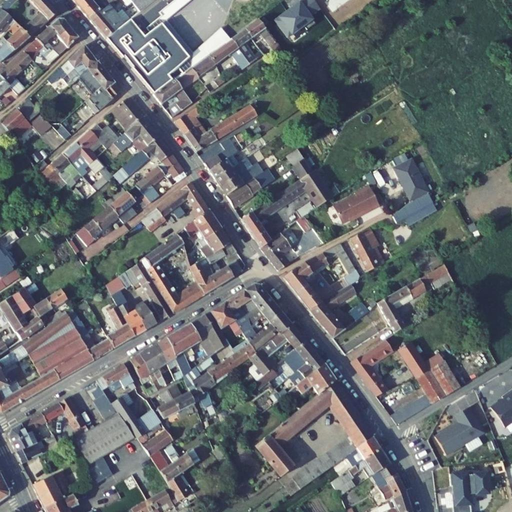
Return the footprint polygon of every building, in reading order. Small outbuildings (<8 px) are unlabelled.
[(11,6),(17,0),(7,0),(7,1),(0,9),(4,13),(11,6)] [(57,13),(45,0),(28,0),(29,0),(41,13),(28,24),(22,29),(29,38),(48,21),(57,13)] [(71,0),(87,18),(98,10),(100,13),(112,3),(116,0),(115,0),(102,0),(101,1),(99,0),(71,0)] [(130,20),(105,39),(122,59),(123,58),(128,63),(132,68),(131,69),(153,95),(174,78),(175,80),(184,74),(179,68),(189,58),(161,24),(148,32),(145,28),(162,16),(159,13),(175,0),(154,0),(130,20)] [(130,0),(132,2),(139,12),(154,0),(153,0),(130,0)] [(217,49),(231,39),(221,28),(191,51),(165,20),(190,0),(175,0),(159,13),(162,16),(145,28),(148,32),(161,24),(189,58),(179,68),(184,74),(191,68),(208,56),(217,49)] [(312,0),(302,0),(274,21),(288,39),(303,27),(307,31),(315,24),(310,17),(320,9),(312,0)] [(98,10),(87,18),(97,29),(116,15),(111,8),(114,6),(112,3),(100,13),(98,10)] [(0,32),(8,24),(12,27),(16,22),(12,19),(4,13),(0,9),(0,32)] [(105,39),(130,20),(122,10),(116,15),(97,29),(105,39)] [(36,40),(47,50),(49,48),(52,51),(54,49),(47,42),(56,35),(58,38),(70,28),(63,20),(58,20),(49,27),(36,39),(36,40)] [(259,33),(273,53),(275,52),(279,48),(258,20),(244,30),(251,39),(259,33)] [(2,38),(14,51),(29,38),(22,29),(18,25),(16,22),(12,27),(7,32),(2,38)] [(58,38),(62,42),(54,49),(52,51),(49,48),(47,50),(36,40),(23,52),(32,60),(40,52),(45,58),(47,56),(53,62),(58,56),(67,49),(78,39),(70,28),(58,38)] [(249,65),(256,60),(254,56),(244,43),(251,39),(244,30),(231,39),(238,48),(249,65)] [(0,63),(14,51),(2,38),(0,40),(0,63)] [(249,65),(238,48),(231,39),(217,49),(224,58),(230,54),(242,70),(249,65)] [(61,68),(48,81),(52,84),(60,76),(63,79),(67,76),(68,75),(67,75),(81,62),(82,63),(91,55),(84,46),(68,62),(61,68)] [(288,69),(292,66),(291,64),(279,48),(275,52),(288,69)] [(215,65),(224,58),(217,49),(208,56),(215,65)] [(256,60),(263,55),(260,51),(254,56),(256,60)] [(18,96),(25,89),(15,77),(32,61),(32,60),(23,52),(0,74),(0,76),(9,87),(18,96)] [(97,63),(91,55),(82,63),(81,62),(67,75),(68,75),(67,76),(71,80),(73,83),(77,79),(87,70),(97,63)] [(191,68),(198,77),(215,65),(208,56),(191,68)] [(77,79),(92,95),(101,87),(104,91),(114,83),(97,63),(87,70),(77,79)] [(175,80),(182,90),(198,78),(198,77),(191,68),(184,74),(175,80)] [(0,96),(9,87),(0,76),(0,96)] [(225,82),(221,77),(215,82),(218,87),(225,82)] [(165,110),(172,119),(192,104),(182,90),(175,80),(174,78),(153,95),(161,105),(176,93),(181,101),(177,104),(176,102),(165,110)] [(121,92),(114,83),(104,91),(112,100),(121,92)] [(85,102),(95,115),(98,112),(112,100),(104,91),(101,87),(92,95),(85,102)] [(19,108),(30,121),(39,113),(28,100),(19,108)] [(115,114),(128,130),(131,127),(141,118),(127,100),(118,106),(112,112),(114,114),(115,114)] [(329,108),(336,104),(333,100),(327,105),(329,108)] [(174,122),(196,153),(234,130),(257,116),(250,106),(222,123),(222,124),(206,134),(195,118),(203,112),(199,105),(174,122)] [(30,121),(39,113),(30,121),(19,108),(18,108),(30,121)] [(17,110),(2,124),(10,134),(15,140),(31,126),(24,118),(17,110)] [(60,124),(71,136),(84,124),(73,112),(60,124)] [(110,113),(126,132),(128,130),(115,114),(114,114),(112,112),(110,113)] [(30,124),(41,137),(51,128),(40,115),(30,124)] [(117,156),(132,142),(140,153),(147,146),(158,138),(141,118),(131,127),(128,130),(126,132),(119,139),(113,144),(109,147),(117,156)] [(0,123),(0,137),(1,139),(5,137),(10,134),(2,124),(1,123),(0,123)] [(97,125),(91,131),(90,130),(63,155),(80,174),(82,176),(83,177),(87,172),(85,169),(88,166),(96,158),(97,157),(93,152),(102,145),(106,150),(109,147),(113,144),(102,130),(97,125)] [(119,139),(107,125),(102,130),(113,144),(119,139)] [(239,143),(249,138),(245,131),(235,137),(239,143)] [(241,149),(242,148),(239,143),(235,137),(234,136),(227,140),(234,154),(239,161),(245,156),(244,154),(241,149)] [(147,146),(140,153),(114,175),(121,182),(155,153),(162,162),(170,154),(158,138),(147,146)] [(232,156),(227,159),(222,153),(225,151),(220,144),(199,157),(204,164),(208,171),(214,179),(238,164),(232,156)] [(271,160),(279,155),(277,150),(268,156),(271,160)] [(305,161),(297,150),(286,157),(302,179),(313,172),(310,168),(305,161)] [(32,157),(37,163),(43,159),(38,153),(32,157)] [(408,153),(397,158),(401,166),(411,160),(408,153)] [(70,188),(76,183),(75,182),(73,180),(80,174),(63,155),(51,165),(65,182),(66,184),(70,188)] [(172,156),(163,162),(175,178),(178,182),(186,176),(184,172),(172,156)] [(271,160),(268,156),(255,165),(252,167),(254,170),(257,168),(257,170),(271,160)] [(88,166),(96,174),(99,171),(104,167),(96,158),(88,166)] [(249,162),(247,158),(240,163),(238,164),(214,179),(220,187),(241,174),(244,172),(252,167),(255,165),(252,160),(249,162)] [(305,161),(310,168),(314,165),(309,158),(305,161)] [(37,173),(47,165),(43,160),(35,168),(37,173)] [(405,207),(393,217),(396,224),(409,216),(433,203),(411,160),(401,166),(396,168),(400,175),(398,176),(411,203),(405,207)] [(167,178),(171,175),(162,163),(158,166),(165,175),(167,178)] [(38,177),(49,191),(52,196),(55,194),(65,185),(64,184),(65,182),(51,165),(39,177),(38,177)] [(159,196),(152,187),(165,175),(158,166),(136,185),(151,203),(159,196)] [(99,171),(103,176),(92,186),(96,191),(107,181),(112,177),(104,167),(99,171)] [(268,184),(274,179),(267,169),(259,175),(226,196),(233,207),(261,189),(268,184)] [(265,233),(258,222),(304,191),(301,187),(305,184),(308,188),(309,191),(321,183),(314,171),(313,172),(302,179),(261,205),(241,220),(255,240),(265,233)] [(254,174),(253,173),(247,177),(244,179),(241,174),(220,187),(226,196),(259,175),(257,172),(254,174)] [(75,182),(82,176),(80,174),(73,180),(75,182)] [(366,178),(370,186),(376,182),(373,175),(366,178)] [(447,183),(450,189),(463,182),(460,176),(447,183)] [(187,200),(193,210),(190,212),(196,220),(208,210),(190,183),(181,190),(142,221),(150,232),(165,221),(163,218),(187,200)] [(321,183),(309,191),(315,198),(327,190),(321,183)] [(83,192),(88,198),(96,191),(92,186),(90,185),(83,192)] [(335,186),(328,192),(332,198),(340,193),(335,186)] [(359,215),(360,217),(379,207),(369,186),(354,194),(355,195),(333,206),(342,224),(359,215)] [(78,197),(83,202),(87,198),(77,188),(73,191),(78,197)] [(327,190),(315,198),(320,206),(332,198),(328,192),(327,190)] [(130,206),(135,202),(127,193),(126,192),(109,206),(118,217),(124,224),(137,214),(130,206)] [(74,200),(78,206),(83,203),(83,202),(78,197),(74,200)] [(296,211),(301,219),(304,216),(314,210),(309,203),(296,211)] [(40,219),(49,213),(44,206),(35,212),(40,219)] [(95,240),(93,238),(118,217),(109,206),(76,234),(87,247),(95,240)] [(196,220),(184,229),(189,237),(198,232),(201,236),(219,226),(208,210),(196,220)] [(297,222),(305,233),(313,228),(304,216),(301,219),(297,222)] [(219,226),(201,236),(204,240),(207,245),(200,250),(205,259),(231,244),(221,229),(219,226)] [(0,240),(5,248),(19,239),(12,229),(0,237),(0,240)] [(384,263),(376,248),(379,246),(370,229),(350,239),(367,272),(384,263)] [(265,233),(255,240),(260,248),(270,241),(265,233)] [(280,234),(270,241),(260,248),(278,272),(289,264),(281,255),(290,247),(280,234)] [(159,293),(167,305),(178,299),(175,295),(156,263),(183,244),(176,235),(144,258),(139,261),(141,262),(159,293)] [(68,242),(76,254),(80,252),(72,240),(68,242)] [(205,259),(209,266),(210,268),(213,275),(209,278),(215,288),(242,272),(235,261),(220,271),(214,263),(224,256),(226,258),(236,252),(231,244),(205,259)] [(327,251),(331,258),(337,255),(345,251),(341,244),(327,251)] [(326,261),(331,258),(327,251),(322,253),(326,261)] [(0,279),(0,280),(12,272),(0,253),(0,279)] [(308,310),(321,303),(303,280),(327,263),(326,261),(322,253),(303,263),(282,277),(308,310)] [(346,253),(339,257),(349,274),(344,278),(348,286),(351,285),(358,281),(359,276),(346,253)] [(188,268),(196,283),(197,285),(204,295),(215,288),(209,278),(207,279),(203,272),(210,268),(209,266),(205,259),(203,260),(199,263),(198,262),(198,263),(189,267),(188,268)] [(141,262),(124,273),(131,285),(133,286),(138,283),(139,282),(142,286),(141,287),(148,299),(159,293),(141,262)] [(390,326),(394,334),(405,327),(401,320),(395,310),(393,305),(410,295),(412,298),(425,290),(423,285),(430,281),(434,290),(452,280),(444,265),(406,287),(377,304),(390,326)] [(15,270),(12,272),(0,280),(5,287),(20,278),(15,270)] [(125,288),(126,289),(131,285),(124,273),(118,277),(125,288)] [(111,296),(119,291),(125,288),(118,277),(106,286),(111,296)] [(175,295),(178,299),(167,305),(173,314),(204,295),(197,285),(196,283),(175,295)] [(248,314),(249,327),(254,324),(264,316),(269,322),(280,311),(275,306),(259,286),(253,285),(244,291),(250,299),(243,305),(249,313),(248,314)] [(330,310),(356,293),(351,285),(348,286),(321,303),(308,310),(315,319),(327,311),(330,310)] [(35,306),(24,289),(0,304),(0,309),(15,333),(16,333),(20,330),(28,325),(21,314),(31,308),(35,306)] [(53,309),(67,301),(60,290),(46,299),(53,309)] [(131,313),(119,291),(111,296),(115,303),(117,307),(134,337),(145,330),(135,310),(131,313)] [(250,345),(255,353),(264,347),(263,346),(256,337),(251,330),(249,327),(248,314),(249,313),(243,305),(250,299),(244,291),(224,304),(247,341),(250,345)] [(148,299),(161,321),(173,314),(167,305),(159,293),(148,299)] [(395,310),(413,300),(412,298),(410,295),(393,305),(395,310)] [(356,322),(368,312),(362,303),(357,296),(354,298),(359,306),(349,313),(356,322)] [(35,306),(31,308),(38,319),(42,325),(45,322),(44,321),(47,320),(44,315),(53,309),(46,299),(35,306)] [(143,302),(133,308),(135,310),(144,305),(143,302)] [(105,309),(107,312),(117,307),(115,303),(105,309)] [(235,335),(225,341),(231,351),(232,351),(247,341),(224,304),(210,312),(220,330),(229,324),(235,335)] [(135,310),(145,330),(156,324),(144,305),(135,310)] [(117,307),(107,312),(117,330),(107,336),(108,339),(114,349),(134,337),(117,307)] [(26,338),(43,325),(42,325),(38,319),(31,308),(21,314),(28,325),(20,330),(26,338)] [(70,309),(66,312),(65,313),(65,314),(68,318),(73,314),(70,309)] [(332,339),(344,330),(340,326),(333,317),(335,315),(330,310),(327,311),(315,319),(328,334),(332,339)] [(280,336),(291,326),(280,311),(269,322),(269,323),(271,325),(267,328),(266,330),(268,333),(269,331),(274,337),(278,334),(280,336)] [(59,381),(93,361),(70,322),(68,318),(65,314),(59,319),(46,328),(22,346),(28,355),(41,377),(41,378),(54,371),(59,381)] [(50,320),(46,328),(59,319),(56,315),(50,320)] [(183,377),(190,371),(181,353),(200,342),(206,338),(215,354),(222,348),(204,315),(166,338),(175,359),(178,365),(180,371),(183,377)] [(107,353),(114,349),(108,339),(102,342),(95,346),(81,322),(80,323),(77,318),(76,319),(70,322),(93,361),(107,353)] [(305,342),(299,335),(291,326),(280,336),(278,334),(274,337),(263,346),(264,347),(255,353),(256,354),(250,359),(256,367),(264,376),(273,368),(273,367),(267,359),(288,342),(289,344),(295,350),(305,342)] [(21,341),(26,338),(20,330),(16,333),(21,341)] [(256,337),(263,346),(274,337),(269,331),(268,333),(266,330),(256,337)] [(175,359),(166,338),(157,344),(166,364),(175,359)] [(200,342),(209,358),(210,357),(215,354),(206,338),(200,342)] [(392,351),(385,340),(350,363),(370,390),(376,397),(386,391),(380,383),(368,367),(392,351)] [(232,351),(234,354),(250,345),(247,341),(232,351)] [(289,355),(292,359),(287,364),(295,373),(317,357),(305,342),(295,350),(289,355)] [(428,371),(437,366),(432,359),(423,364),(410,343),(398,351),(416,378),(428,371)] [(147,349),(164,381),(169,378),(163,366),(166,364),(157,344),(147,349)] [(233,355),(224,361),(233,372),(250,359),(256,354),(255,353),(250,345),(234,354),(233,355)] [(18,361),(28,355),(22,346),(13,352),(18,361)] [(164,381),(147,349),(138,355),(151,380),(152,382),(157,379),(160,386),(165,384),(164,381)] [(0,413),(1,413),(17,405),(11,394),(1,373),(3,369),(18,361),(13,352),(0,360),(0,413)] [(129,360),(142,385),(149,381),(151,380),(138,355),(129,360)] [(279,363),(290,376),(295,373),(287,364),(292,359),(289,355),(279,363)] [(444,362),(439,355),(432,359),(437,366),(444,362)] [(199,373),(214,363),(210,357),(209,358),(195,368),(199,373)] [(289,377),(296,386),(305,379),(324,365),(317,357),(295,373),(290,376),(289,377)] [(166,364),(169,370),(178,365),(175,359),(166,364)] [(193,383),(192,381),(200,375),(199,373),(195,368),(190,371),(183,377),(183,378),(185,381),(189,391),(195,388),(196,391),(198,396),(207,391),(233,372),(224,361),(216,367),(193,383)] [(405,408),(391,418),(397,425),(431,405),(459,388),(445,364),(444,362),(437,366),(428,371),(416,378),(426,395),(405,408)] [(123,388),(128,385),(132,391),(136,389),(132,383),(122,364),(96,381),(102,390),(107,387),(119,380),(122,387),(123,388)] [(317,395),(334,381),(333,379),(324,365),(305,379),(296,386),(295,387),(287,393),(293,401),(311,387),(315,393),(317,395)] [(255,383),(264,376),(256,367),(250,373),(250,376),(255,383)] [(274,371),(276,370),(273,368),(264,376),(268,382),(277,375),(274,371)] [(20,389),(26,399),(59,381),(54,371),(41,378),(41,377),(20,389)] [(173,376),(175,382),(183,378),(183,377),(180,371),(172,375),(173,376)] [(175,382),(173,376),(169,378),(164,381),(165,384),(166,387),(175,382)] [(264,376),(255,383),(254,384),(259,390),(268,382),(264,376)] [(107,387),(111,394),(122,387),(119,380),(107,387)] [(276,448),(329,404),(346,431),(361,420),(334,381),(317,395),(285,421),(254,447),(280,478),(292,468),(276,448)] [(189,392),(180,397),(177,393),(179,392),(175,385),(167,390),(179,412),(194,405),(190,394),(189,392)] [(158,392),(154,386),(145,390),(148,396),(158,392)] [(26,399),(20,389),(11,394),(17,405),(26,399)] [(503,399),(491,408),(504,428),(511,422),(511,389),(502,397),(503,399)] [(163,420),(179,412),(167,390),(159,395),(163,401),(164,400),(166,404),(156,409),(163,420)] [(282,398),(287,393),(284,390),(279,394),(282,398)] [(270,398),(274,403),(280,398),(276,393),(270,398)] [(111,404),(104,394),(93,401),(105,421),(94,427),(88,431),(73,440),(88,466),(102,458),(135,439),(112,404),(111,404)] [(121,398),(127,407),(133,403),(127,394),(121,398)] [(63,419),(66,417),(77,437),(88,431),(87,429),(85,425),(68,398),(55,405),(49,408),(41,413),(46,422),(50,420),(54,418),(61,414),(63,419)] [(127,407),(121,398),(112,404),(135,439),(136,440),(137,439),(145,434),(136,422),(127,407)] [(458,422),(435,436),(446,456),(465,445),(470,452),(483,444),(479,437),(485,433),(469,407),(454,416),(458,422)] [(145,434),(158,425),(161,423),(152,411),(136,422),(145,434)] [(31,430),(46,422),(41,413),(27,421),(20,424),(10,430),(7,437),(15,452),(31,446),(25,434),(31,430)] [(351,439),(366,428),(361,420),(346,431),(351,439)] [(142,445),(149,440),(147,438),(161,428),(158,425),(145,434),(137,439),(142,445)] [(70,441),(63,428),(52,434),(53,435),(58,447),(70,441)] [(366,428),(351,439),(347,442),(310,466),(301,473),(309,484),(332,467),(356,450),(355,450),(372,437),(366,428)] [(37,443),(31,430),(25,434),(31,446),(36,443),(37,443)] [(167,431),(143,447),(150,457),(157,452),(173,441),(167,431)] [(228,432),(222,436),(223,441),(230,436),(228,432)] [(53,435),(45,439),(48,446),(50,450),(58,447),(53,435)] [(332,467),(337,474),(345,468),(346,466),(353,461),(353,462),(360,457),(363,461),(380,449),(372,437),(355,450),(356,450),(332,467)] [(46,452),(44,448),(41,441),(37,443),(36,443),(31,446),(15,452),(21,464),(32,459),(32,458),(46,452)] [(172,463),(179,474),(181,473),(193,465),(192,465),(199,461),(192,450),(186,454),(179,458),(172,445),(164,450),(172,463)] [(222,466),(230,460),(221,446),(213,451),(216,458),(222,466)] [(350,481),(353,479),(352,477),(362,469),(368,478),(372,476),(379,471),(390,465),(380,449),(363,461),(330,483),(335,490),(350,481)] [(172,463),(167,467),(157,452),(150,457),(154,463),(159,472),(166,483),(179,474),(172,463)] [(112,475),(102,458),(88,466),(84,468),(92,487),(112,475)] [(240,474),(230,460),(222,466),(230,479),(240,474)] [(396,474),(390,465),(379,471),(384,480),(387,485),(379,489),(379,490),(385,501),(390,498),(391,500),(405,493),(396,474)] [(376,482),(379,489),(387,485),(384,480),(379,471),(372,476),(376,482)] [(63,477),(61,472),(32,486),(43,509),(63,500),(72,496),(71,492),(61,497),(54,482),(63,477)] [(449,475),(452,511),(471,511),(470,495),(488,493),(486,474),(474,475),(474,472),(449,475)] [(194,493),(191,488),(181,473),(179,474),(166,483),(169,488),(165,490),(173,505),(178,502),(189,495),(194,493)] [(309,484),(301,473),(292,479),(300,490),(309,484)] [(54,482),(61,497),(71,492),(63,477),(54,482)] [(218,497),(235,487),(230,479),(212,490),(202,497),(198,499),(203,507),(218,497)] [(291,496),(300,490),(292,479),(284,486),(291,496)] [(340,497),(354,487),(350,481),(335,490),(340,497)] [(0,483),(0,501),(8,496),(8,493),(3,482),(0,483)] [(112,496),(121,491),(117,484),(109,488),(103,491),(106,497),(106,499),(112,496)] [(202,497),(212,490),(209,486),(199,492),(202,497)] [(147,500),(153,510),(157,508),(162,505),(165,511),(174,507),(173,505),(165,490),(147,500)] [(405,493),(391,500),(395,508),(385,511),(410,511),(411,511),(405,493)] [(74,499),(77,498),(75,494),(73,496),(72,496),(63,500),(43,509),(44,511),(65,511),(68,510),(78,506),(77,504),(74,499)] [(120,511),(112,496),(106,499),(107,500),(97,505),(100,511),(120,511)] [(131,509),(132,511),(150,511),(151,511),(153,510),(147,500),(131,509)]
